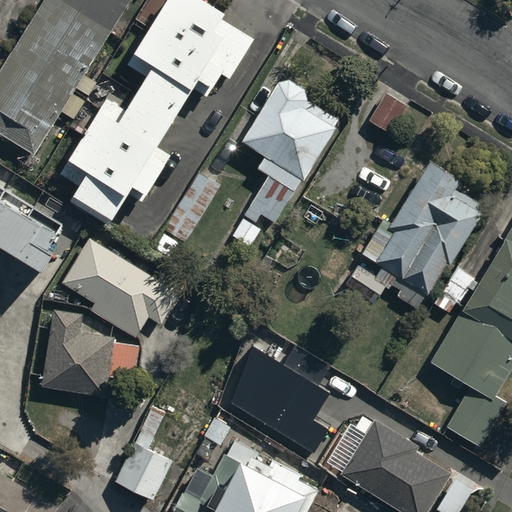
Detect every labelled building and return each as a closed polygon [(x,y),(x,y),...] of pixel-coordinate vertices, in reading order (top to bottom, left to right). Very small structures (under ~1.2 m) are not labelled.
[(48,0),(0,77),(0,134),(36,158),(62,116),(75,124),(87,105),(76,98),(79,93),(91,100),(99,87),(84,78),(133,0),(48,0)] [(206,0),(170,0),(128,70),(146,82),(125,116),(107,105),(61,181),(79,192),(69,207),(110,232),(136,188),(148,196),(162,173),(165,175),(173,162),(156,152),(199,82),(213,91),(221,79),(231,85),(255,45),(219,23),(226,12),(206,0)] [(303,89),(280,73),(239,133),(264,151),(258,160),(270,168),(250,198),(274,215),(337,123),(298,97),(303,89)] [(407,102),(382,86),(364,113),(389,129),(407,102)] [(380,213),(361,245),(381,261),(373,275),(388,283),(389,281),(399,286),(395,294),(414,305),(424,288),(426,289),(445,257),(449,259),(483,201),(453,183),(459,172),(428,153),(390,219),(380,213)] [(180,245),(214,191),(197,181),(163,234),(180,245)] [(0,255),(49,286),(60,269),(40,256),(51,238),(0,205),(0,255)] [(511,220),(431,355),(473,380),(448,421),(480,440),(506,397),(495,390),(511,361),(511,220)] [(158,276),(89,234),(61,279),(95,300),(90,308),(134,336),(149,312),(161,320),(183,283),(162,270),(158,276)] [(82,308),(52,304),(42,382),(107,391),(114,332),(79,328),(82,308)] [(255,351),(224,405),(315,455),(331,426),(316,417),(331,391),(320,385),(330,367),(296,348),(285,368),(255,351)] [(375,413),(341,468),(411,511),(423,511),(451,468),(416,447),(420,440),(375,413)] [(202,511),(301,511),(319,481),(233,432),(223,450),(234,457),(202,511)] [(114,473),(148,494),(171,455),(137,435),(114,473)] [(0,511),(48,511),(56,499),(0,466),(0,511)] [(455,471),(435,505),(447,511),(456,511),(474,483),(455,471)]
